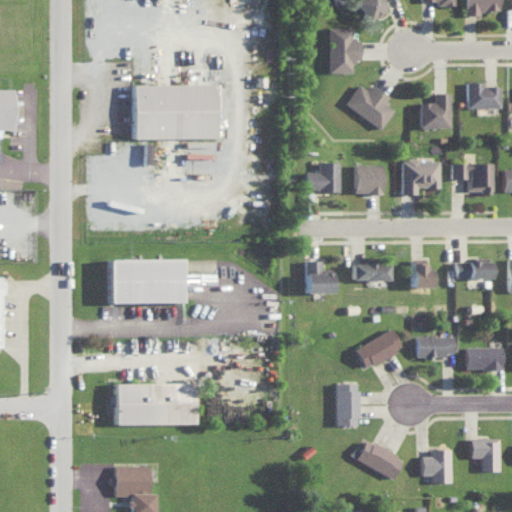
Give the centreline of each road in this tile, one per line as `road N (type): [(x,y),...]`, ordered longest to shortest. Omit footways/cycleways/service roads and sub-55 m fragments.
road 1 (residential): [(61,511),(59,0)]
road 2 (residential): [(312,230),(511,226)]
